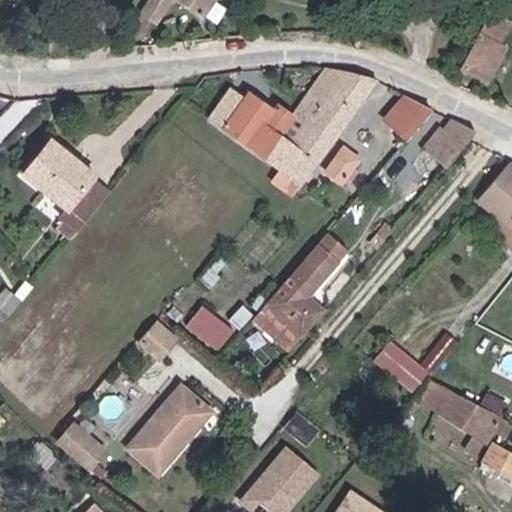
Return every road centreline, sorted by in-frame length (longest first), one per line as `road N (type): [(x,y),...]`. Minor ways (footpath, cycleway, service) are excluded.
road 1 (residential): [(0,69),(20,75),(306,49),(394,67),(511,123)]
road 2 (unknown): [(342,325),(508,122)]
road 3 (unknown): [(511,248),(451,329),(449,341),(471,362)]
